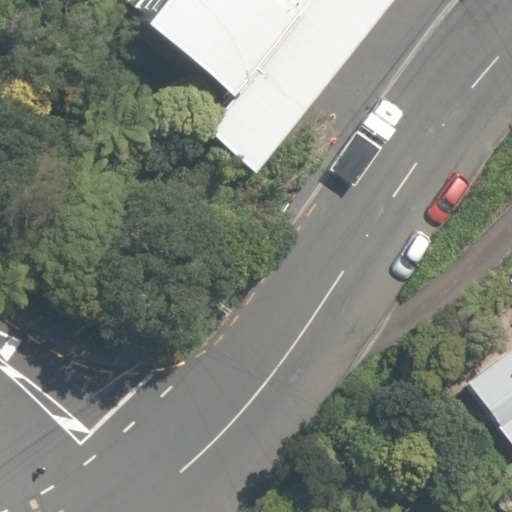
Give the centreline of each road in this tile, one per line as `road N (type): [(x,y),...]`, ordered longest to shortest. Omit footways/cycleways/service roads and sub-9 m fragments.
road 1 (tertiary): [(511,37),(460,87),(319,297),(154,461)]
road 2 (residential): [(0,363),(154,461)]
